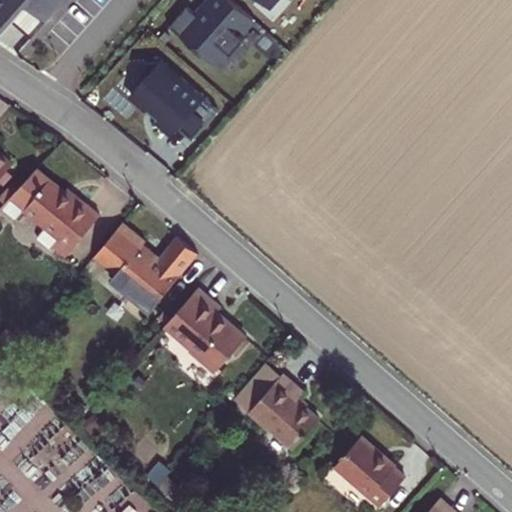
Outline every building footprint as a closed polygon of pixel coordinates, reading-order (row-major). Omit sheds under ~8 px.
[(0,0),(0,24),(3,27),(19,9),(38,26),(60,0),(0,0)] [(254,19),(232,0),(206,0),(203,4),(206,5),(197,15),(187,6),(170,26),(213,65),(227,50),(232,54),(246,38),(241,34),(254,19)] [(181,80),(160,61),(145,62),(146,78),(131,94),(158,119),(156,122),(172,136),(179,128),(193,140),(219,110),(183,78),(181,80)] [(0,177),(12,165),(0,152),(0,177)] [(36,169),(0,207),(16,220),(24,210),(45,227),(36,237),(50,249),(54,244),(67,255),(99,215),(86,204),(83,208),(36,169)] [(152,309),(198,253),(177,236),(158,259),(142,246),(146,241),(123,222),(94,257),(115,275),(111,280),(123,290),(131,297),(123,307),(140,321),(151,308),(152,309)] [(198,287),(166,324),(189,344),(186,347),(216,371),(246,337),(227,320),(226,322),(216,313),(221,307),(198,287)] [(123,290),(115,300),(123,307),(131,297),(123,290)] [(267,363),(235,399),(250,412),(281,375),(267,363)] [(270,427),(294,448),(320,418),(296,398),(303,390),(283,373),(281,375),(250,412),(269,429),(270,427)] [(362,435),(336,465),(381,505),(406,477),(395,467),(396,465),(362,435)] [(456,511),(440,498),(427,511),(456,511)]
